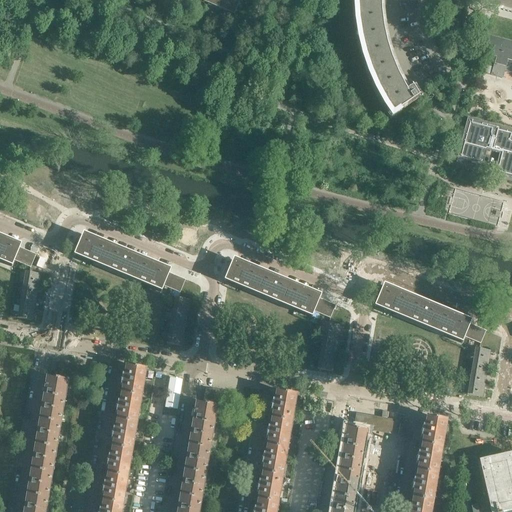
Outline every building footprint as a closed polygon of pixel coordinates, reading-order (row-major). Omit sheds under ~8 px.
[(221,2),(222,0),(206,0),(205,3),(223,11),(226,4),(221,2)] [(240,1),(238,0),(222,0),(221,2),(226,4),(223,11),(234,15),(240,1)] [(393,60),(388,45),(385,29),(383,14),(382,0),(354,0),(355,4),(356,22),(359,40),(363,58),(369,75),(376,91),(385,107),(391,117),(418,99),(417,98),(420,97),(412,84),(406,88),(399,74),(393,60)] [(511,41),(511,42),(511,44),(485,37),(480,54),(496,58),(491,75),(502,78),(501,79),(502,79),(504,71),(511,72),(511,41)] [(511,134),(511,132),(511,129),(468,118),(457,158),(483,165),(487,150),(493,152),(499,154),(494,173),(511,177),(511,134)] [(104,266),(112,247),(103,244),(103,245),(99,243),(100,242),(95,240),(94,241),(91,240),(92,239),(83,235),(74,256),(75,256),(76,254),(104,266)] [(11,267),(14,261),(19,249),(20,246),(11,242),(11,243),(7,242),(8,241),(3,239),(2,240),(0,238),(0,260),(11,265),(11,267)] [(132,278),(140,259),(132,256),(131,257),(128,255),(128,254),(124,252),(123,253),(120,252),(120,251),(112,247),(104,266),(132,278)] [(19,263),(24,251),(19,249),(14,261),(19,263)] [(25,265),(30,253),(24,251),(19,263),(25,265)] [(30,268),(35,256),(30,253),(25,265),(30,268)] [(161,292),(163,286),(168,274),(169,271),(160,268),(160,269),(157,267),(157,266),(152,264),(152,265),(148,264),(149,263),(140,259),(132,278),(160,290),(160,292),(161,292)] [(254,292),(262,273),(254,269),(253,270),(250,269),(250,268),(245,266),(245,267),(241,265),(242,264),(233,261),(224,281),(225,282),(226,280),(254,292)] [(39,284),(40,277),(44,278),(45,274),(40,273),(40,274),(26,272),(24,284),(38,286),(39,284)] [(283,304),(291,285),(282,281),(282,282),(278,281),(279,280),(274,278),(273,279),(270,277),(271,276),(262,273),(254,292),(283,304)] [(169,288),(174,276),(168,274),(163,286),(169,288)] [(174,291),(179,279),(174,276),(169,288),(174,291)] [(180,293),(185,281),(179,279),(174,291),(180,293)] [(37,296),(38,288),(42,289),(43,285),(39,284),(38,286),(24,284),(22,295),(36,298),(37,296)] [(313,312),(319,300),(320,297),(311,293),(310,294),(307,293),(308,292),(303,290),(302,291),(299,289),(299,288),(291,285),(283,304),(311,316),(310,317),(311,318),(313,312)] [(404,317),(412,298),(404,295),(403,296),(400,294),(400,293),(395,291),(395,292),(392,291),(392,290),(383,286),(374,307),(375,307),(376,306),(404,317)] [(34,309),(35,307),(36,300),(40,300),(41,297),(37,296),(36,298),(22,295),(20,307),(34,309)] [(188,311),(188,310),(189,302),(194,303),(194,299),(189,298),(189,300),(175,297),(173,309),(188,311)] [(433,329),(441,310),(432,307),(432,308),(428,306),(429,305),(424,303),(424,304),(420,303),(421,302),(412,298),(404,317),(433,329)] [(319,314),(324,302),(319,300),(313,312),(319,314)] [(325,316),(330,304),(324,302),(319,314),(325,316)] [(330,318),(335,306),(330,304),(325,316),(330,318)] [(32,321),(34,311),(38,312),(39,308),(35,307),(34,309),(20,307),(18,318),(32,321)] [(186,323),(186,321),(187,313),(192,314),(192,310),(188,310),(188,311),(173,309),(171,320),(186,323)] [(464,337),(469,325),(470,322),(461,319),(460,320),(457,318),(458,317),(453,315),(452,316),(449,315),(449,314),(441,310),(433,329),(461,341),(460,343),(461,343),(464,337)] [(184,333),(185,325),(190,326),(190,322),(186,321),(186,323),(171,320),(169,332),(184,334),(184,333)] [(338,337),(338,335),(339,329),(340,328),(344,328),(345,325),(340,324),(340,325),(326,323),(324,335),(338,337)] [(469,340),(474,328),(469,325),(464,337),(469,340)] [(475,342),(480,330),(474,328),(469,340),(475,342)] [(480,344),(485,332),(480,330),(475,342),(480,344)] [(182,346),(183,336),(188,337),(188,333),(184,333),(184,334),(169,332),(167,344),(182,346)] [(336,347),(337,341),(338,339),(342,340),(343,336),(338,335),(338,337),(324,335),(322,346),(336,348),(336,347)] [(334,358),(335,353),(336,350),(340,351),(341,347),(336,347),(336,348),(322,346),(320,357),(334,360),(334,358)] [(488,361),(489,355),(490,353),(494,354),(495,350),(490,349),(490,351),(476,348),(474,360),(488,363),(488,361)] [(332,372),(333,364),(334,362),(338,363),(339,359),(334,358),(334,360),(320,357),(318,369),(332,372)] [(486,374),(487,372),(487,367),(488,365),(492,365),(493,362),(488,361),(488,363),(474,360),(472,372),(486,374)] [(61,378),(63,365),(57,364),(55,377),(61,378)] [(67,379),(69,366),(63,365),(61,378),(67,379)] [(73,380),(75,367),(69,366),(67,379),(73,380)] [(79,381),(81,368),(75,367),(73,380),(79,381)] [(141,398),(146,370),(125,367),(124,375),(122,375),(120,386),(122,387),(121,394),(141,398)] [(85,382),(87,369),(81,368),(79,381),(85,382)] [(91,383),(93,370),(87,369),(85,382),(91,383)] [(485,384),(486,378),(486,376),(490,377),(491,373),(487,372),(486,374),(472,372),(470,383),(484,385),(485,384)] [(64,400),(67,382),(46,378),(43,396),(64,400)] [(482,397),(484,390),(484,388),(488,388),(489,384),(485,384),(484,385),(470,383),(468,395),(482,397)] [(210,403),(212,390),(206,389),(204,402),(210,403)] [(216,404),(218,391),(212,390),(210,403),(216,404)] [(222,405),(224,392),(218,391),(216,404),(222,405)] [(228,406),(230,393),(224,392),(222,405),(228,406)] [(291,423),(296,396),(276,392),(274,401),(272,400),(272,401),(270,412),(272,412),(271,420),(291,423)] [(234,407),(236,394),(230,393),(228,406),(234,407)] [(136,425),(141,398),(121,394),(119,402),(117,402),(115,413),(117,414),(116,421),(136,425)] [(240,408),(242,396),(236,394),(234,407),(240,408)] [(60,425),(64,400),(43,396),(39,421),(60,425)] [(213,425),(217,407),(195,404),(192,422),(213,425)] [(353,408),(350,423),(362,426),(365,410),(353,408)] [(365,410),(362,426),(374,428),(377,412),(365,410)] [(377,412),(374,428),(387,430),(389,414),(377,412)] [(441,449),(446,421),(426,418),(424,426),(422,426),(420,437),(423,438),(421,445),(441,449)] [(287,450),(291,423),(271,420),(270,428),(267,427),(265,439),(268,439),(266,447),(287,450)] [(56,450),(60,425),(39,421),(35,446),(56,450)] [(132,452),(136,425),(116,421),(115,429),(113,429),(111,440),(113,440),(112,448),(132,452)] [(209,450),(213,425),(192,422),(188,446),(209,450)] [(364,451),(367,433),(346,429),(343,447),(364,451)] [(437,476),(441,449),(421,445),(420,453),(418,453),(416,464),(418,464),(417,472),(437,476)] [(52,475),(56,450),(35,446),(31,471),(52,475)] [(205,475),(209,450),(188,446),(184,471),(205,475)] [(282,477),(287,450),(266,447),(265,454),(263,454),(261,465),(263,466),(262,474),(282,477)] [(360,476),(364,451),(343,447),(338,472),(360,476)] [(127,479),(132,452),(112,448),(110,456),(108,456),(106,467),(108,468),(107,475),(127,479)] [(493,511),(508,511),(511,511),(511,453),(482,461),(493,511)] [(47,499),(52,475),(31,471),(26,496),(47,499)] [(201,500),(205,475),(184,471),(180,496),(201,500)] [(355,501),(360,476),(338,472),(334,497),(355,501)] [(432,503),(437,476),(417,472),(415,480),(413,479),(411,491),(413,491),(412,499),(432,503)] [(277,504),(282,477),(262,474),(260,482),(258,481),(256,493),(259,493),(257,501),(277,504)] [(122,506),(127,479),(107,475),(106,483),(103,483),(101,494),(104,494),(102,502),(122,506)] [(45,511),(47,499),(26,496),(23,511),(45,511)] [(198,511),(201,500),(180,496),(177,511),(198,511)] [(353,511),(355,501),(334,497),(331,511),(353,511)] [(430,511),(432,503),(412,499),(411,507),(409,507),(407,511),(430,511)] [(276,511),(277,504),(257,501),(256,509),(254,508),(253,511),(276,511)] [(121,511),(122,506),(102,502),(101,510),(99,510),(98,511),(121,511)]
